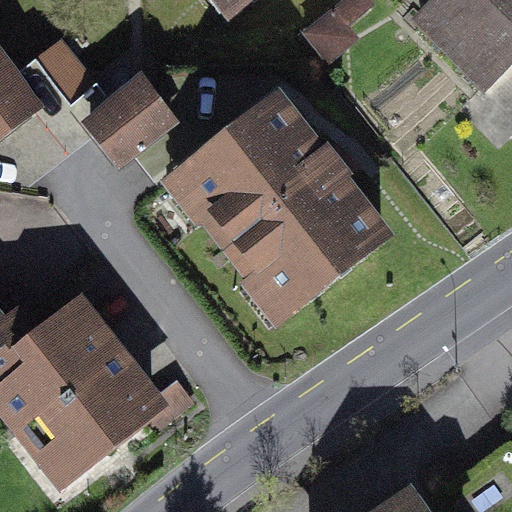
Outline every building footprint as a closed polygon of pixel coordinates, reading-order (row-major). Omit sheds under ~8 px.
[(511,0),(469,0),(435,33),(503,103),(511,94),(511,0)] [(70,35),(26,50),(42,94),(86,78),(70,35)] [(0,55),(0,141),(43,109),(2,54),(0,55)] [(104,129),(139,168),(193,119),(158,80),(104,129)] [(298,109),(193,188),(293,321),(399,242),(298,109)] [(0,291),(0,384),(44,354),(0,291)] [(0,387),(77,498),(188,421),(109,308),(44,354),(0,384),(0,387)] [(511,511),(511,454),(508,449),(458,482),(478,511),(511,511)] [(428,511),(412,489),(380,511),(428,511)]
